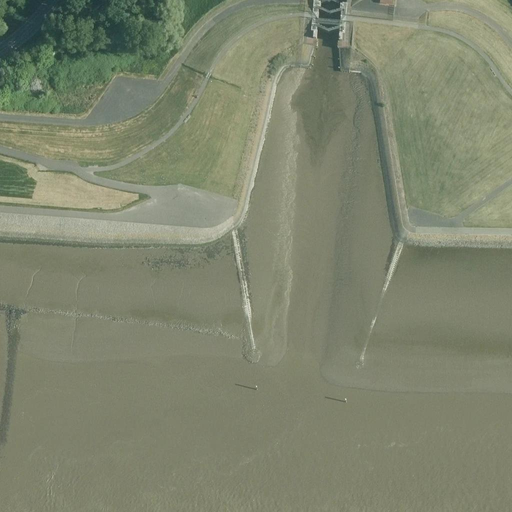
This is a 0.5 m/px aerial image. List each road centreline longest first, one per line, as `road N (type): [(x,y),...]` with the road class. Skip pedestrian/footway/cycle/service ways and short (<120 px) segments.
road 1 (track): [(197,205),(168,217),(108,220),(0,212)]
road 2 (track): [(296,2),(225,14),(152,97)]
road 3 (track): [(197,205),(235,202),(265,81)]
road 4 (track): [(426,223),(404,212),(384,89)]
road 5 (track): [(197,205),(62,172)]
